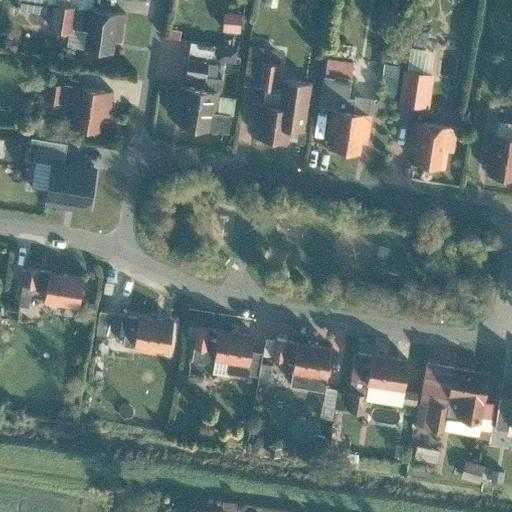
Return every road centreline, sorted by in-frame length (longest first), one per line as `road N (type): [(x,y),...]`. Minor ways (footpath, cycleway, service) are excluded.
road 1 (residential): [(119,248),(231,302),(501,341)]
road 2 (residential): [(138,151),(488,208),(511,228)]
road 3 (residential): [(162,0),(138,151)]
road 4 (residential): [(0,226),(119,248)]
